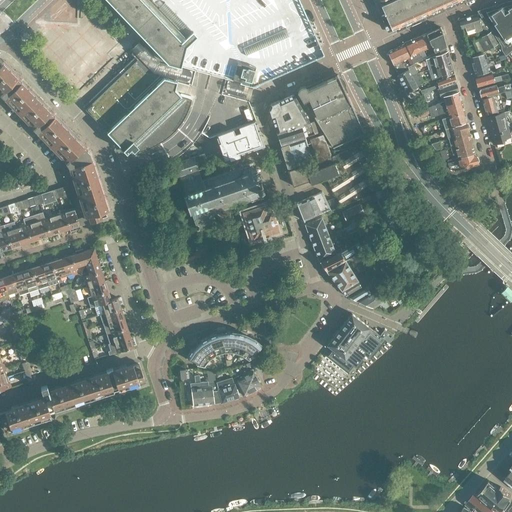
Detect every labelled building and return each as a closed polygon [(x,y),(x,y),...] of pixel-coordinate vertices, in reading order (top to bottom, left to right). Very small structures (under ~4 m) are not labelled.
[(137,60),(85,109),(119,144),(118,145),(123,150),(124,149),(126,152),(129,150),(132,153),(132,154),(144,150),(146,149),(147,149),(149,148),(150,148),(152,147),(154,146),(156,145),(158,144),(161,142),(163,141),(165,139),(166,139),(167,138),(168,137),(169,136),(183,152),(186,150),(191,144),(197,138),(201,131),(209,137),(216,134),(255,119),(256,119),(249,100),(251,92),(252,85),(324,54),(307,16),(300,0),(109,0),(126,18),(146,39),(144,41),(142,43),(141,42),(140,43),(139,42),(138,42),(137,42),(135,42),(134,42),(133,43),(133,45),(132,46),(132,47),(133,49),(133,50),(132,51),(133,51),(131,53),(135,57),(137,60)] [(378,0),(384,11),(380,13),(385,24),(384,25),(386,29),(390,27),(392,31),(393,31),(393,30),(404,25),(405,26),(405,25),(414,21),(415,21),(415,20),(424,16),(424,17),(425,17),(425,16),(434,12),(434,13),(435,12),(444,8),(445,8),(445,7),(454,3),(454,4),(455,4),(455,3),(461,0),(378,0)] [(511,3),(502,7),(497,10),(496,8),(478,14),(481,18),(483,20),(489,28),(490,30),(501,46),(501,50),(505,56),(511,50),(511,45),(511,44),(511,43),(511,3)] [(483,20),(481,18),(479,19),(477,14),(459,20),(462,30),(464,35),(482,30),(483,34),(490,30),(489,28),(483,20)] [(105,39),(111,33),(93,16),(85,23),(96,34),(92,38),(103,50),(110,44),(105,39)] [(440,27),(426,34),(432,47),(434,52),(439,49),(440,51),(446,48),(445,46),(446,46),(442,30),(440,27)] [(478,52),(484,51),(497,43),(491,32),(473,42),(478,52)] [(426,34),(415,39),(423,57),(424,57),(426,56),(424,51),(432,47),(426,34)] [(415,39),(404,44),(410,57),(413,64),(424,58),(424,57),(423,57),(415,39)] [(78,50),(84,57),(92,50),(86,43),(78,50)] [(390,51),(389,53),(398,74),(408,69),(407,67),(404,60),(410,57),(404,44),(390,51)] [(98,69),(111,57),(105,50),(92,62),(98,69)] [(429,59),(426,60),(427,65),(429,69),(451,63),(448,52),(434,56),(433,57),(429,58),(429,59)] [(485,53),(469,57),(475,75),(490,71),(489,66),(495,64),(492,56),(486,58),(485,53)] [(89,152),(3,63),(1,65),(0,63),(0,94),(66,162),(69,168),(85,217),(88,216),(90,222),(107,216),(105,210),(108,209),(89,152)] [(451,63),(429,69),(430,73),(432,80),(439,77),(454,73),(451,63)] [(413,64),(407,67),(408,69),(412,76),(418,73),(414,67),(413,64)] [(398,74),(398,75),(407,93),(413,90),(415,92),(419,90),(417,85),(412,76),(408,69),(398,74)] [(492,72),(475,77),(478,86),(479,86),(511,77),(511,73),(493,78),(492,72)] [(418,73),(412,76),(417,85),(423,83),(418,73)] [(365,133),(338,75),(306,89),(306,87),(304,87),(302,87),(301,87),(300,88),(299,89),(298,91),(299,92),(303,98),(333,148),(365,133)] [(438,85),(427,88),(429,92),(435,90),(435,91),(457,83),(455,76),(453,75),(437,80),(438,85)] [(457,83),(435,91),(436,92),(437,97),(443,95),(443,97),(459,92),(457,83)] [(504,91),(506,91),(510,89),(511,88),(511,84),(511,83),(503,85),(503,87),(497,88),(496,84),(480,88),(479,91),(481,97),(504,91)] [(436,105),(428,108),(429,112),(438,110),(438,109),(437,109),(462,101),(459,92),(443,97),(445,101),(436,104),(436,105)] [(309,122),(294,94),(280,101),(279,101),(271,104),(269,108),(272,116),(278,133),(309,122)] [(487,98),(481,99),(486,114),(503,109),(499,94),(487,98)] [(438,110),(429,112),(431,117),(448,111),(449,117),(464,112),(462,101),(437,109),(438,109),(438,110)] [(429,113),(426,108),(416,113),(418,118),(429,113)] [(507,111),(486,117),(494,144),(503,141),(503,139),(510,136),(505,116),(508,115),(507,113),(507,111)] [(449,117),(442,119),(445,130),(450,129),(466,123),(466,122),(467,121),(464,112),(449,117)] [(256,120),(216,135),(218,141),(224,158),(229,157),(239,153),(250,149),(264,144),(259,130),(256,120)] [(309,122),(278,133),(277,133),(281,145),(315,134),(311,122),(310,123),(309,122)] [(450,129),(445,130),(447,136),(448,138),(468,132),(468,131),(468,128),(469,127),(468,124),(466,123),(450,129)] [(450,146),(441,148),(442,151),(471,142),(468,132),(448,138),(450,146)] [(310,140),(321,168),(310,172),(307,164),(288,170),(294,186),(310,180),(311,184),(325,179),(343,205),(385,188),(358,146),(332,156),(323,134),(310,140)] [(306,139),(281,146),(288,168),(312,160),(306,139)] [(442,151),(440,151),(442,160),(447,159),(446,154),(452,152),(452,151),(456,150),(458,157),(474,153),(471,142),(442,151)] [(219,152),(206,157),(207,161),(221,156),(219,152)] [(194,156),(170,165),(174,178),(178,177),(184,193),(183,194),(189,211),(191,210),(196,226),(196,228),(199,227),(230,216),(228,208),(228,207),(229,207),(229,206),(234,204),(234,205),(235,205),(236,205),(236,204),(237,204),(241,202),(242,202),(243,203),(244,203),(244,202),(244,201),(244,202),(244,201),(259,197),(259,198),(260,197),(260,198),(261,198),(261,199),(263,198),(262,197),(263,197),(263,196),(264,196),(263,194),(262,195),(262,194),(261,194),(260,191),(261,191),(260,191),(261,191),(261,190),(264,189),(263,189),(261,183),(260,183),(260,181),(262,180),(262,179),(261,180),(260,176),(261,175),(258,176),(257,174),(258,173),(256,167),(253,168),(253,167),(252,164),(252,163),(253,163),(252,161),(251,162),(251,161),(250,161),(250,160),(248,161),(249,162),(248,162),(249,163),(248,163),(242,165),(241,165),(241,164),(239,164),(239,166),(240,166),(239,166),(240,166),(239,166),(239,167),(238,167),(239,167),(234,169),(233,169),(233,168),(232,168),(231,168),(232,169),(231,169),(231,170),(226,171),(225,171),(225,170),(225,171),(224,171),(224,172),(223,172),(218,174),(217,173),(216,172),(209,174),(207,168),(209,167),(207,161),(206,157),(205,156),(204,153),(194,156)] [(454,159),(449,160),(450,165),(455,164),(455,165),(460,163),(461,168),(478,163),(477,162),(478,160),(477,157),(476,156),(475,155),(474,153),(458,157),(458,158),(454,159)] [(22,187),(29,185),(26,178),(20,180),(22,187)] [(70,196),(67,186),(57,189),(59,197),(63,196),(64,198),(70,196)] [(59,197),(57,189),(47,193),(50,202),(56,201),(55,199),(59,197)] [(322,191),(298,202),(297,202),(304,221),(328,210),(328,211),(331,210),(322,191)] [(50,202),(47,193),(37,196),(40,204),(44,202),(45,204),(50,202)] [(20,210),(18,202),(8,205),(11,213),(20,210)] [(251,206),(243,209),(243,212),(249,228),(247,229),(248,231),(248,233),(249,236),(250,237),(251,239),(278,230),(274,218),(275,217),(273,214),(273,213),(271,210),(265,212),(263,205),(262,203),(251,206)] [(360,204),(343,211),(347,220),(364,213),(360,204)] [(76,226),(80,225),(74,208),(67,211),(67,209),(63,210),(69,228),(69,229),(70,232),(77,230),(76,226)] [(399,224),(404,221),(396,208),(388,212),(395,222),(397,221),(399,224)] [(69,228),(63,210),(60,211),(61,213),(54,215),(60,232),(69,229),(69,228)] [(40,238),(50,235),(44,216),(43,212),(33,215),(40,238)] [(31,241),(40,238),(33,215),(23,218),(25,223),(31,241)] [(50,235),(60,232),(54,215),(48,217),(47,215),(44,216),(50,235)] [(336,254),(327,232),(322,218),(305,224),(319,261),(336,254)] [(21,244),(15,227),(14,222),(4,225),(11,247),(21,244)] [(21,244),(31,241),(25,223),(21,224),(22,225),(15,227),(21,244)] [(0,246),(1,251),(11,247),(4,225),(0,226),(0,246)] [(327,271),(344,260),(363,249),(373,243),(369,236),(336,254),(319,261),(327,271)] [(86,264),(94,248),(84,251),(82,248),(75,251),(76,254),(71,256),(74,266),(75,266),(80,264),(81,265),(86,264)] [(97,258),(94,248),(86,264),(88,269),(89,268),(91,274),(101,271),(100,266),(103,265),(101,257),(97,258)] [(182,263),(206,255),(204,248),(180,256),(182,263)] [(74,266),(71,256),(61,259),(67,276),(73,274),(73,275),(77,274),(75,266),(74,266)] [(67,276),(61,259),(51,262),(57,280),(61,279),(60,278),(67,276)] [(361,286),(344,260),(327,271),(346,296),(361,286)] [(57,280),(51,262),(42,265),(48,286),(58,282),(57,280)] [(48,286),(42,265),(32,268),(39,289),(48,286)] [(39,289),(32,268),(22,271),(29,292),(39,289)] [(29,292),(22,271),(12,275),(18,293),(19,295),(29,292)] [(105,281),(101,271),(91,274),(83,277),(84,280),(86,280),(88,286),(105,281)] [(18,293),(12,275),(3,278),(8,295),(14,292),(15,294),(18,293)] [(3,278),(0,278),(0,301),(9,298),(8,295),(3,278)] [(108,291),(105,281),(88,286),(90,293),(88,293),(90,296),(108,291)] [(366,286),(348,297),(374,307),(384,301),(376,289),(370,293),(366,286)] [(506,288),(502,292),(507,297),(509,299),(510,300),(511,297),(511,290),(511,291),(507,287),(506,288)] [(73,289),(69,297),(70,299),(77,296),(75,290),(73,289)] [(108,291),(90,296),(87,297),(91,307),(101,304),(111,300),(108,291)] [(400,294),(395,298),(400,305),(405,301),(400,294)] [(103,314),(121,308),(118,298),(111,300),(101,304),(103,310),(101,310),(103,314)] [(3,310),(1,313),(9,316),(11,316),(8,308),(3,310)] [(103,324),(107,323),(124,317),(121,308),(103,314),(100,315),(103,324)] [(380,336),(352,313),(336,333),(327,345),(331,348),(325,355),(348,374),(354,366),(355,367),(365,355),(369,358),(384,339),(389,343),(394,338),(384,330),(380,336)] [(107,323),(103,324),(105,330),(106,334),(127,327),(124,317),(107,323)] [(127,327),(106,334),(108,337),(110,344),(130,337),(127,327)] [(233,351),(236,332),(226,331),(222,332),(224,351),(233,351)] [(224,351),(222,332),(217,333),(208,336),(216,354),(224,351)] [(245,334),(236,332),(233,351),(241,354),(250,337),(245,334)] [(216,354),(208,336),(200,341),(196,344),(209,358),(216,354)] [(111,350),(108,351),(109,355),(114,353),(115,353),(134,347),(130,337),(110,344),(108,344),(110,350),(111,350)] [(254,339),(250,337),(241,354),(248,358),(248,359),(255,356),(254,354),(262,345),(254,339)] [(209,358),(196,344),(192,348),(187,356),(197,362),(196,364),(204,365),(209,358)] [(55,414),(140,387),(139,382),(144,380),(139,363),(113,371),(112,368),(106,370),(107,373),(49,392),(47,385),(41,387),(44,399),(0,413),(0,414),(5,431),(11,429),(12,434),(52,421),(49,411),(54,410),(55,414)] [(236,370),(234,378),(236,382),(243,395),(261,386),(253,371),(251,369),(244,373),(236,370)] [(206,382),(201,382),(204,404),(213,403),(214,403),(222,402),(218,389),(217,382),(216,382),(216,383),(214,374),(207,371),(208,380),(206,380),(206,382)] [(196,382),(191,383),(194,405),(204,404),(201,382),(200,382),(199,375),(195,375),(196,382)] [(9,383),(6,377),(0,379),(0,390),(11,387),(10,383),(9,383)] [(231,377),(217,382),(218,389),(222,402),(238,397),(234,383),(233,383),(231,377)] [(500,489),(489,480),(478,492),(501,511),(511,499),(510,497),(511,495),(501,486),(500,486),(502,487),(500,489)] [(475,493),(466,504),(476,511),(497,511),(494,509),(475,493)]
